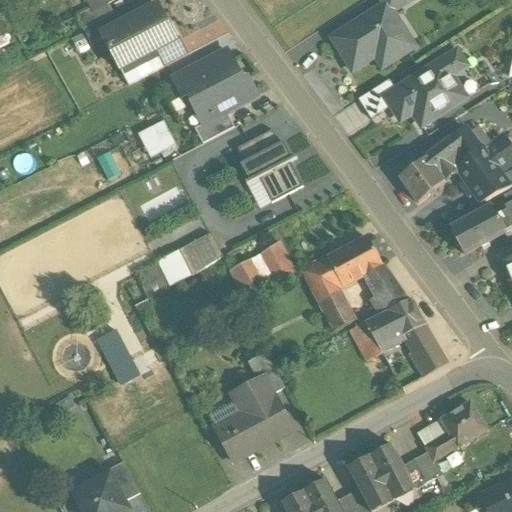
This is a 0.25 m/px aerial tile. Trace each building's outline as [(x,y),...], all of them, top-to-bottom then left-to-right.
[(86,0),(94,14),(108,6),(120,0),(86,0)] [(417,0),(375,0),(382,11),(384,10),(389,19),(418,1),(417,0)] [(92,47),(105,40),(110,51),(109,52),(123,79),(158,60),(165,73),(186,62),(158,9),(121,29),(108,6),(94,14),(79,22),(92,47)] [(382,11),(332,43),(352,75),(381,57),(389,68),(408,56),(401,44),(404,43),(405,36),(402,30),(395,28),(390,21),(389,19),(384,10),(382,11)] [(227,54),(170,83),(197,137),(229,121),(259,106),(247,84),(243,86),(227,54)] [(396,95),(386,101),(392,111),(396,117),(408,109),(422,131),(466,103),(442,66),(396,95)] [(390,85),(359,104),(372,124),(392,111),(386,101),(396,95),(390,85)] [(229,121),(197,137),(204,149),(235,133),(229,121)] [(165,131),(140,143),(152,167),(177,155),(165,131)] [(466,133),(449,146),(400,182),(418,205),(458,175),(484,156),(466,133)] [(273,134),(238,153),(245,167),(281,149),(273,134)] [(484,156),(458,175),(482,208),(509,188),(499,175),(511,165),(511,152),(503,141),(484,156)] [(245,167),(241,169),(250,185),(246,187),(247,190),(260,183),(291,167),(297,163),(296,161),(293,163),(284,147),(281,149),(245,167)] [(291,167),(260,183),(272,208),(304,191),(291,167)] [(492,207),(451,229),(467,256),(511,231),(511,219),(507,211),(497,217),(492,207)] [(211,238),(180,255),(192,278),(223,261),(211,238)] [(367,239),(328,259),(339,289),(366,274),(376,292),(376,288),(391,278),(382,266),(367,239)] [(280,246),(232,273),(247,300),(295,273),(280,246)] [(328,259),(303,274),(334,333),(355,323),(339,289),(328,259)] [(391,278),(376,288),(376,292),(380,300),(387,313),(409,302),(391,278)] [(387,313),(380,300),(372,304),(380,317),(387,313)] [(412,302),(366,326),(380,350),(407,336),(409,339),(416,353),(433,342),(425,327),(412,302)] [(365,324),(350,332),(366,363),(383,355),(366,326),(365,324)] [(99,343),(122,386),(139,377),(116,333),(99,343)] [(447,366),(433,342),(416,353),(430,376),(447,366)] [(267,356),(248,365),(258,384),(265,380),(274,397),(286,391),(267,356)] [(258,384),(232,397),(242,416),(216,429),(233,463),(262,449),(260,445),(290,429),(274,397),(265,380),(258,384)] [(470,405),(441,422),(449,436),(456,449),(457,450),(486,432),(470,405)] [(449,436),(425,450),(428,455),(434,463),(456,449),(449,436)] [(403,467),(392,446),(391,447),(392,447),(371,458),(369,459),(369,460),(349,470),(347,471),(358,492),(369,511),(377,511),(416,491),(403,467)] [(434,463),(428,455),(414,462),(427,485),(442,477),(434,463)] [(427,485),(414,462),(403,467),(416,491),(427,485)] [(140,496),(123,465),(108,473),(109,477),(124,504),(140,496)] [(99,482),(96,477),(82,485),(85,490),(75,496),(83,511),(128,511),(124,504),(109,477),(99,482)] [(324,483),(304,494),(304,493),(302,494),(303,495),(282,506),(282,505),(280,506),(283,511),(342,511),(337,503),(326,481),(324,482),(324,483)] [(511,511),(511,483),(482,499),(488,511),(511,511)] [(369,511),(358,492),(337,503),(342,511),(369,511)]
